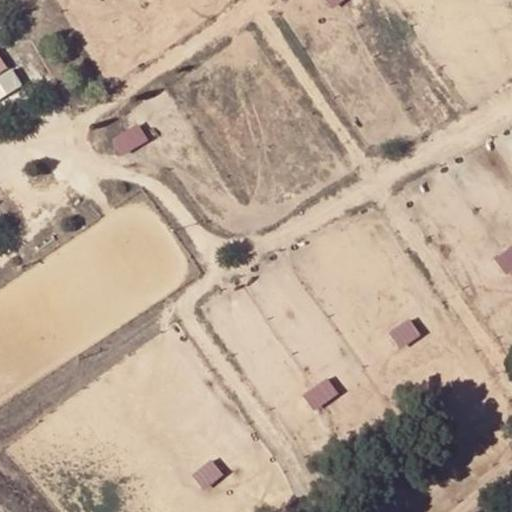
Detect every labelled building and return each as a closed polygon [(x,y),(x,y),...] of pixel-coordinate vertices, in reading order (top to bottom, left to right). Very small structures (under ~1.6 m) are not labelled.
[(328,0),(334,8),(345,0),(328,0)] [(0,73),(11,67),(0,49),(0,73)] [(12,67),(0,76),(0,102),(25,83),(12,67)] [(143,124),(115,135),(122,154),(150,143),(143,124)] [(10,191),(28,218),(62,195),(44,169),(10,191)] [(511,246),(497,257),(509,274),(511,271),(511,246)] [(402,348),(425,334),(414,318),(392,332),(402,348)] [(316,410),(342,393),(330,376),(304,393),(316,410)] [(214,458),(195,474),(207,489),(226,473),(214,458)]
